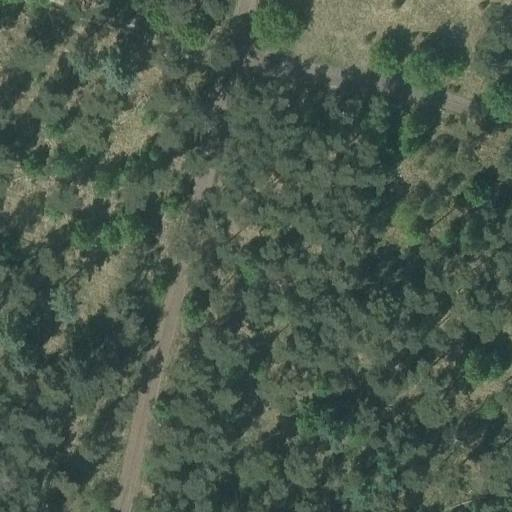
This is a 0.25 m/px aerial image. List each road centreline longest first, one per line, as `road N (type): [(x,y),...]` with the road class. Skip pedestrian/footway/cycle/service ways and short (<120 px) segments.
road 1 (track): [(124,511),(254,0)]
road 2 (track): [(234,79),(511,152)]
road 3 (track): [(50,0),(241,53)]
